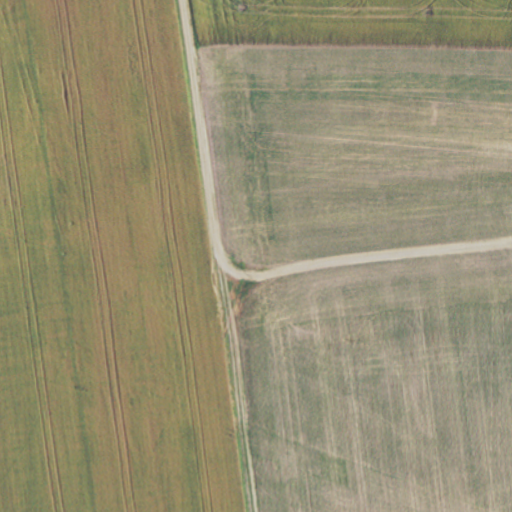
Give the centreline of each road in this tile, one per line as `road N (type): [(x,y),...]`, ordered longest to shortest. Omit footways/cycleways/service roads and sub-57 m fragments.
road 1 (residential): [(282,511),(264,374),(264,299),(198,0)]
road 2 (residential): [(264,299),(511,293)]
